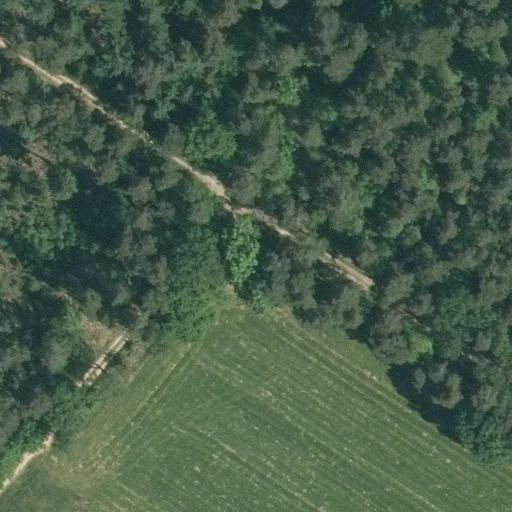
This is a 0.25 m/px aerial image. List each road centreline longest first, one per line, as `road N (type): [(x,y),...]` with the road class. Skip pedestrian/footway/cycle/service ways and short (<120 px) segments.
road 1 (track): [(511,365),(0,22)]
road 2 (track): [(0,466),(244,182)]
